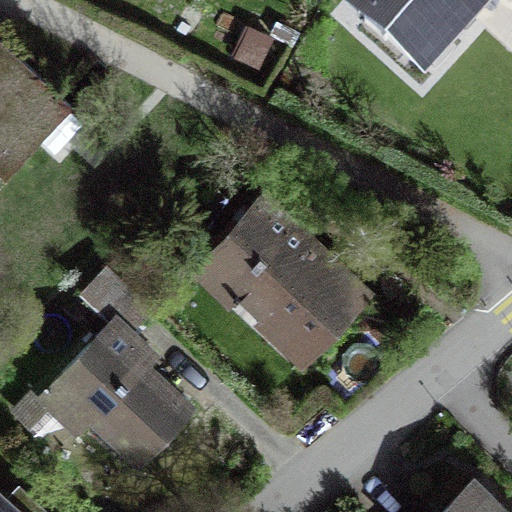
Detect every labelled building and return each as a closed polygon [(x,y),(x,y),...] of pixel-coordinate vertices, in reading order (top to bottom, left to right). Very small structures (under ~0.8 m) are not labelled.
[(511,0),(363,0),(337,31),(424,106),(508,20),(511,21),(511,0)] [(0,174),(6,180),(75,107),(0,37),(0,174)] [(378,307),(259,208),(190,289),(309,389),(378,307)] [(210,427),(110,329),(37,402),(136,501),(210,427)] [(491,511),(464,485),(437,511),(491,511)]
